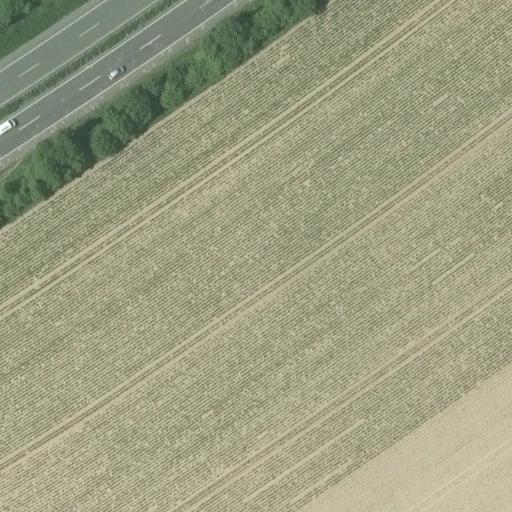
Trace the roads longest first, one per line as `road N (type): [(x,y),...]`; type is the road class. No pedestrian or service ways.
road 1 (motorway): [(0,135),(202,0)]
road 2 (motorway): [(124,0),(0,83)]
